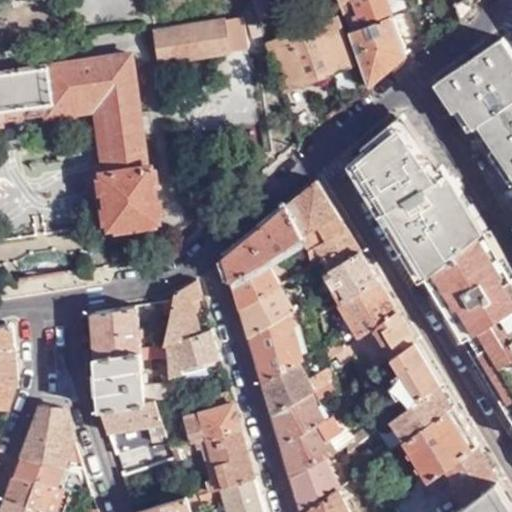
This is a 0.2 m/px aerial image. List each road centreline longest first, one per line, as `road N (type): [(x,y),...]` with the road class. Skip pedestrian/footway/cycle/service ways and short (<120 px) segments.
road 1 (residential): [(315,151),(511,467)]
road 2 (residential): [(280,511),(198,256)]
road 3 (residential): [(60,306),(80,395),(122,511)]
road 4 (residential): [(511,226),(409,73)]
road 5 (residential): [(0,475),(29,395),(29,309)]
road 6 (residential): [(315,151),(198,256)]
road 7 (residential): [(198,256),(152,281),(60,306)]
road 8 (residential): [(409,73),(315,151)]
